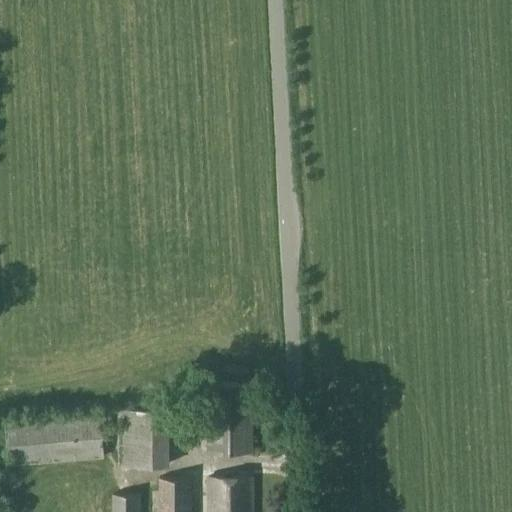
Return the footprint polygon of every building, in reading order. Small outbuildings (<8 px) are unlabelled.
[(211,450),(252,450),(251,384),(211,384),(211,450)] [(118,461),(168,461),(168,409),(118,409),(118,461)] [(7,462),(105,454),(101,416),(4,424),(7,462)] [(252,511),(253,476),(208,476),(207,511),(252,511)] [(158,511),(187,511),(188,477),(158,477),(158,511)] [(114,511),(140,511),(140,494),(114,494),(114,511)]
